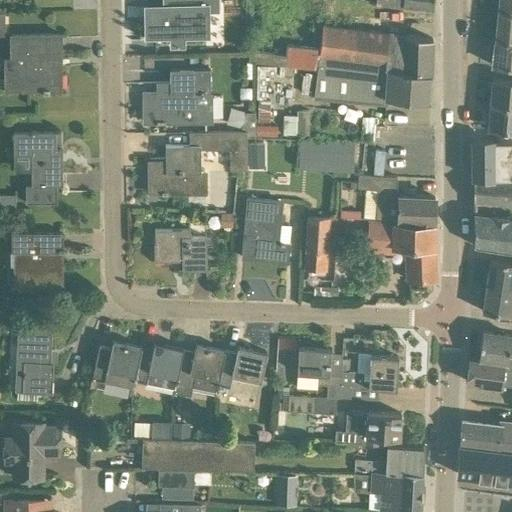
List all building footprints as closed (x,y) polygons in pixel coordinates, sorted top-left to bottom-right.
[(147,40),(169,40),(169,31),(184,31),(184,39),(207,39),(206,14),(219,13),(219,0),(161,0),(162,5),(146,5),(147,40)] [(433,0),(375,0),(375,3),(433,10),(433,0)] [(511,0),(498,0),(497,11),(511,12),(511,0)] [(511,43),(511,12),(497,11),(494,42),(511,43)] [(431,75),(403,71),(386,69),(387,35),(322,28),(321,35),(319,48),(285,43),(285,56),(250,52),(248,63),(279,67),(278,77),(291,79),(292,68),(316,71),(313,100),(384,105),(385,100),(429,103),(431,75)] [(25,91),(41,91),(61,91),(60,35),(10,35),(10,58),(16,58),(17,78),(25,78),(25,91)] [(432,39),(405,35),(404,37),(403,71),(431,75),(432,39)] [(511,43),(494,42),(492,66),(511,67),(511,43)] [(169,70),(169,84),(160,84),(160,85),(161,85),(161,93),(144,94),(144,123),(181,123),(181,118),(210,118),(210,98),(210,95),(210,70),(169,70)] [(511,81),(492,80),(490,105),(511,107),(511,81)] [(511,107),(490,105),(487,130),(511,132),(511,107)] [(231,107),(228,122),(248,127),(252,112),(231,107)] [(361,117),(359,140),(372,141),(374,118),(361,117)] [(204,132),(204,151),(233,150),(233,155),(247,155),(246,132),(204,132)] [(55,133),(42,133),(13,133),(13,155),(31,155),(31,185),(25,185),(25,203),(56,202),(56,186),(62,186),(62,149),(55,149),(55,133)] [(249,167),(265,166),(264,140),(248,141),(249,167)] [(493,140),(492,140),(472,140),(472,180),(494,181),(494,178),(511,178),(511,142),(493,143),(493,140)] [(301,142),(300,170),(352,172),(353,144),(301,142)] [(200,146),(168,146),(165,146),(165,160),(149,160),(149,194),(190,194),(190,174),(200,174),(200,146)] [(358,176),(357,190),(377,191),(375,219),(397,221),(433,222),(434,198),(398,196),(398,191),(396,190),(396,177),(358,176)] [(511,203),(511,184),(474,182),(474,181),(473,181),(473,201),(474,201),(474,200),(511,203)] [(247,198),(244,238),(242,258),(287,262),(290,228),(279,227),(281,201),(247,198)] [(475,247),(491,250),(511,253),(511,220),(474,215),(474,214),(473,214),(473,246),(475,246),(475,247)] [(307,217),(304,265),(303,269),(325,270),(329,218),(307,217)] [(433,225),(413,225),(393,225),(380,223),(370,222),(369,250),(392,252),(392,247),(405,248),(408,281),(434,281),(433,249),(433,225)] [(206,271),(206,251),(206,237),(190,238),(190,230),(154,230),(154,244),(154,262),(172,262),(172,261),(181,261),(182,271),(206,271)] [(20,289),(39,289),(58,289),(58,296),(60,296),(59,261),(63,261),(63,252),(64,252),(64,249),(63,249),(63,233),(11,233),(11,253),(13,253),(13,267),(20,267),(20,289)] [(486,286),(511,289),(511,263),(490,260),(486,286)] [(482,312),(502,315),(510,316),(510,315),(511,315),(511,289),(486,286),(482,312)] [(22,393),(32,393),(52,394),(53,363),(49,363),(50,331),(52,331),(52,330),(17,329),(14,392),(22,393)] [(478,360),(508,364),(511,364),(511,350),(510,351),(511,338),(511,336),(482,332),(478,360)] [(135,376),(141,348),(141,347),(112,341),(110,348),(98,345),(94,365),(91,379),(104,382),(104,383),(131,388),(133,381),(134,376),(135,376)] [(177,378),(183,349),(154,343),(152,350),(141,348),(135,376),(134,376),(133,381),(146,384),(174,389),(175,383),(176,377),(177,378)] [(216,386),(217,380),(219,380),(224,351),(225,350),(195,345),(194,352),(183,349),(177,378),(176,377),(175,383),(174,389),(173,393),(190,397),(192,387),(215,392),(216,386)] [(236,353),(224,351),(219,380),(217,380),(216,386),(215,392),(214,397),(227,399),(229,388),(232,376),(260,382),(266,353),(237,347),(236,353)] [(328,376),(330,353),(330,350),(298,348),(296,386),(316,387),(316,385),(327,386),(326,398),(336,398),(339,398),(340,376),(328,376)] [(370,356),(368,380),(363,380),(363,374),(340,372),(340,376),(339,398),(377,401),(378,389),(396,390),(398,357),(370,356)] [(511,364),(508,364),(478,360),(468,359),(465,381),(511,387),(511,364)] [(231,392),(230,405),(255,408),(256,394),(231,392)] [(335,415),(336,398),(326,398),(316,397),(288,396),(288,397),(277,396),(276,410),(287,411),(287,412),(335,415)] [(379,445),(379,437),(399,438),(401,414),(367,412),(346,411),(345,443),(379,445)] [(511,450),(511,424),(500,423),(499,427),(461,422),(460,444),(490,448),(511,450)] [(14,477),(42,477),(42,452),(59,452),(59,428),(43,427),(43,423),(23,423),(22,439),(5,439),(5,461),(14,461),(14,477)] [(194,472),(194,470),(253,472),(254,443),(142,440),(141,469),(158,469),(158,471),(194,472)] [(372,472),(422,474),(423,447),(386,445),(386,461),(354,460),(353,471),(372,472)] [(511,454),(495,452),(459,447),(458,462),(458,475),(465,476),(491,480),(511,482),(511,454)] [(158,487),(162,487),(194,488),(194,472),(158,471),(158,487)] [(381,511),(390,511),(419,511),(422,474),(372,472),(372,487),(382,488),(381,511)] [(276,503),(296,503),(297,473),(276,473),(276,503)] [(40,511),(41,502),(41,501),(6,500),(6,511),(40,511)] [(200,511),(200,504),(159,503),(158,511),(200,511)]
